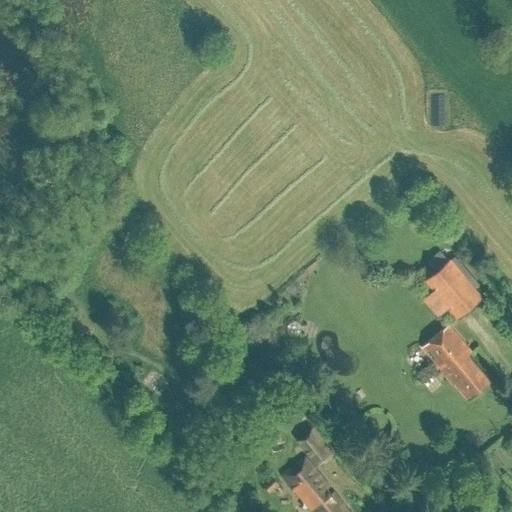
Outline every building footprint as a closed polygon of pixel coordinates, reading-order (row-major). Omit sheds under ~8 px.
[(424,280),(432,290),(423,298),(437,315),(448,306),(456,316),(480,296),(448,259),(447,260),(439,250),(428,260),(436,270),(424,280)] [(467,399),(488,381),(467,355),(470,352),(448,325),(421,346),(452,384),(453,383),(467,399)] [(298,439),(318,463),(334,451),(314,426),(298,439)] [(285,474),(315,511),(348,511),(343,505),(306,458),(285,474)] [(271,476),(262,484),(269,491),(278,483),(271,476)]
